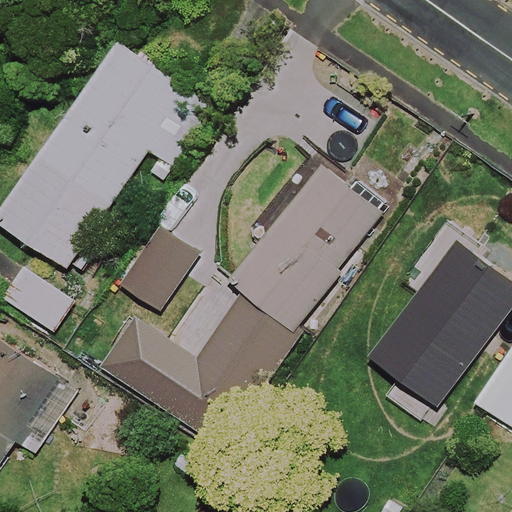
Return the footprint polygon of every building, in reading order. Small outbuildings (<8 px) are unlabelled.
[(203,100),(123,45),(2,220),(73,269),(156,149),(165,155),(203,100)] [(251,234),(267,246),(239,284),(301,330),(387,214),(325,168),(313,184),(297,172),(251,234)] [(227,255),(178,218),(144,264),(193,301),(227,255)] [(511,315),(511,282),(460,244),(376,356),(444,406),(511,315)] [(79,303),(31,268),(9,298),(58,332),(79,303)] [(0,473),(68,379),(0,330),(0,473)] [(511,345),(474,396),(511,425),(511,345)]
